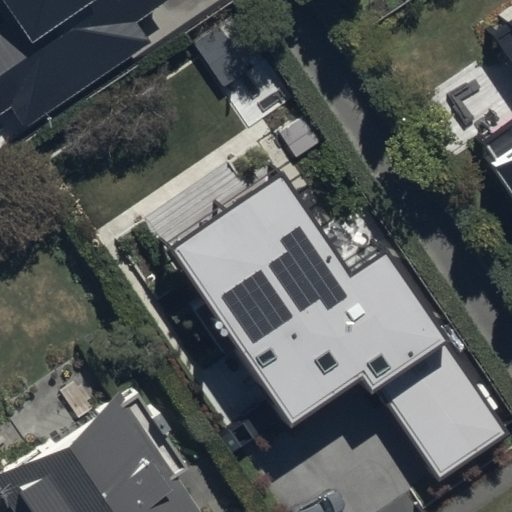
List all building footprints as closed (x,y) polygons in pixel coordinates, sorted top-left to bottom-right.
[(0,0),(0,10),(6,19),(0,23),(0,139),(2,143),(177,25),(159,0),(0,0)] [(511,38),(491,53),(511,82),(511,148),(483,169),(511,210),(511,38)] [(13,144),(59,213),(142,158),(96,89),(13,144)] [(274,177),(171,246),(297,432),(362,388),(430,488),(510,434),(377,238),(335,267),(274,177)] [(195,511),(119,400),(0,480),(0,500),(8,511),(195,511)]
